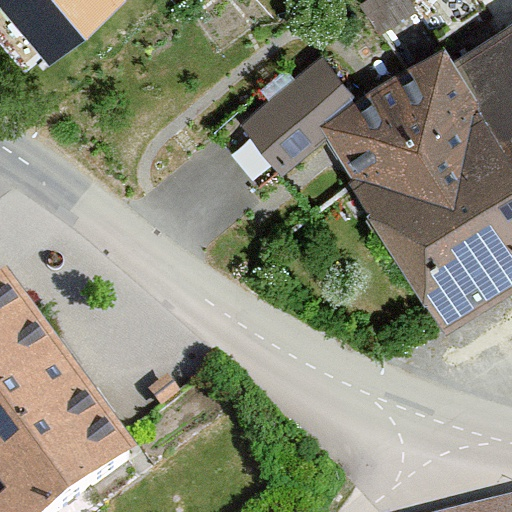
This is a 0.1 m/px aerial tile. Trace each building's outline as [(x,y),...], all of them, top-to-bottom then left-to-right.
[(122,0),(0,0),(50,63),(125,3),(122,0)] [(368,0),(378,20),(420,0),(368,0)] [(511,27),(452,64),(497,140),(511,131),(511,27)] [(385,205),(497,140),(452,64),(332,132),(385,205)] [(356,110),(320,68),(247,130),(283,172),(356,110)] [(511,131),(497,140),(511,161),(511,131)] [(385,205),(451,324),(511,285),(511,161),(497,140),(385,205)] [(65,511),(131,466),(5,286),(0,288),(0,511),(65,511)]
